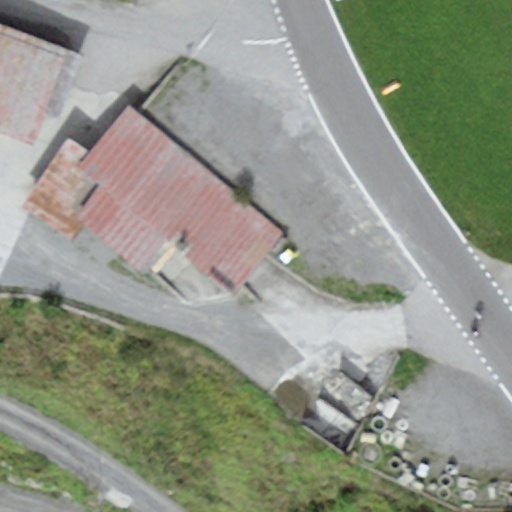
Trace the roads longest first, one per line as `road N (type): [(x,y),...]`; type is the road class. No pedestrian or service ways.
road 1 (unknown): [(511,353),(187,320),(87,294),(21,253),(0,215)]
road 2 (secondary): [(300,0),(379,161),(511,352)]
road 3 (unknown): [(0,173),(74,90),(89,14)]
